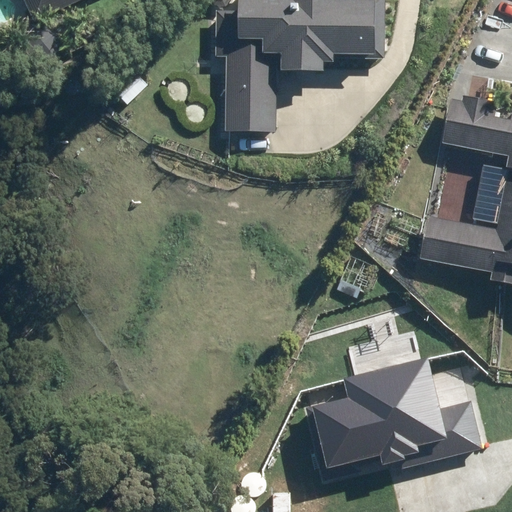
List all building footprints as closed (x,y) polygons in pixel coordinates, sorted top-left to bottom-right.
[(28,0),(37,20),(80,0),(28,0)] [(231,56),(230,131),(280,132),(281,70),(331,71),(331,62),(341,62),(342,58),(389,59),(390,0),(243,0),(243,10),(221,10),(220,56),(231,56)] [(511,48),(480,45),(478,63),(511,66),(511,48)] [(511,118),(500,117),(501,110),(498,109),(499,101),(467,96),(466,101),(454,99),(453,108),(447,143),(511,154),(511,164),(511,169),(487,165),(478,219),(502,223),(501,229),(433,217),(427,247),(425,259),(498,271),(497,280),(511,282),(511,118)] [(347,398),(315,407),(326,469),(381,457),(383,466),(398,464),(399,469),(482,448),(471,402),(441,410),(428,358),(343,379),(347,398)]
